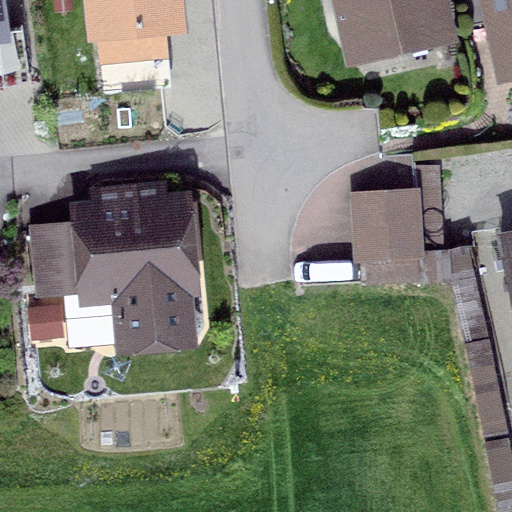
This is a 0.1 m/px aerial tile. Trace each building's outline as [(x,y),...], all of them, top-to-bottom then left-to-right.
[(176,24),(173,0),(92,0),(96,32),(176,24)] [(430,0),(333,0),(338,20),(352,17),(360,51),(438,33),(430,0)] [(497,20),(508,69),(511,67),(511,0),(461,0),(467,26),(497,20)] [(170,84),(172,54),(108,51),(107,81),(170,84)] [(355,196),(356,226),(416,223),(414,193),(355,196)] [(184,339),(179,284),(184,283),(177,204),(82,212),(89,292),(121,289),(127,344),(184,339)] [(358,256),(418,252),(416,223),(356,226),(358,256)] [(511,235),(500,238),(511,294),(511,235)]
